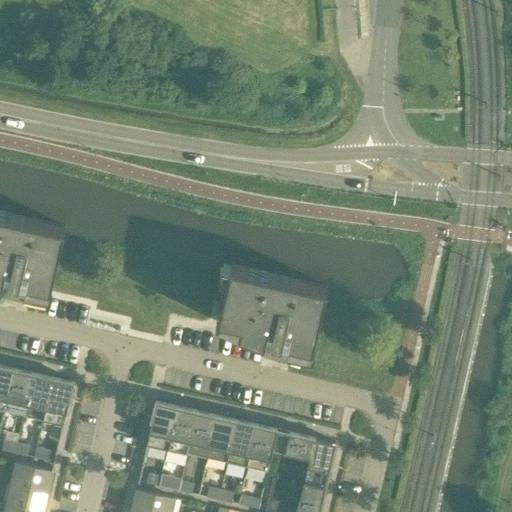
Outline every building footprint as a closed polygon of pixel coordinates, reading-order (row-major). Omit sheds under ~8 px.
[(10,283),(20,286),(21,283),(37,286),(52,287),(66,229),(0,214),(0,278),(10,281),(10,283)] [(298,345),(314,347),(328,289),(232,267),(220,321),(237,330),(254,336),(272,341),(272,343),(282,345),(283,343),(298,345)] [(14,370),(0,367),(0,412),(4,413),(14,370)] [(33,375),(14,370),(4,413),(24,418),(33,375)] [(53,379),(33,375),(24,418),(44,422),(53,379)] [(74,384),(53,379),(44,422),(64,427),(74,384)] [(148,446),(168,451),(178,408),(157,403),(148,446)] [(168,451),(188,455),(198,412),(178,408),(168,451)] [(188,455),(208,460),(218,417),(198,412),(188,455)] [(208,460),(228,464),(238,421),(218,417),(208,460)] [(228,464),(248,469),(258,426),(238,421),(228,464)] [(268,473),(273,451),(278,430),(258,426),(248,469),(268,473)] [(273,451),(310,460),(311,460),(316,439),(278,430),(273,451)] [(310,460),(305,483),(326,488),(336,443),(316,439),(311,460),(310,460)] [(3,452),(15,455),(18,445),(5,442),(3,452)] [(15,455),(35,459),(38,449),(18,445),(15,455)] [(38,449),(35,459),(48,462),(50,452),(38,449)] [(17,464),(12,485),(49,494),(54,473),(17,464)] [(162,477),(160,485),(179,490),(182,477),(163,473),(162,477)] [(147,484),(160,487),(160,485),(162,477),(149,474),(147,484)] [(273,479),(271,489),(284,492),(287,482),(273,479)] [(182,482),(180,492),(192,495),(194,485),(182,482)] [(305,483),(298,511),(320,511),(326,488),(305,483)] [(12,485),(8,505),(38,511),(44,511),(49,494),(12,485)] [(207,498),(219,501),(221,491),(210,488),(207,498)] [(271,489),(269,500),(282,503),(284,492),(271,489)] [(137,491),(133,511),(171,511),(174,499),(137,491)] [(221,491),(219,501),(232,504),(234,494),(221,491)] [(247,507),(259,510),(262,500),(249,497),(247,507)] [(279,511),(282,503),(269,500),(266,511),(268,511),(279,511)]
